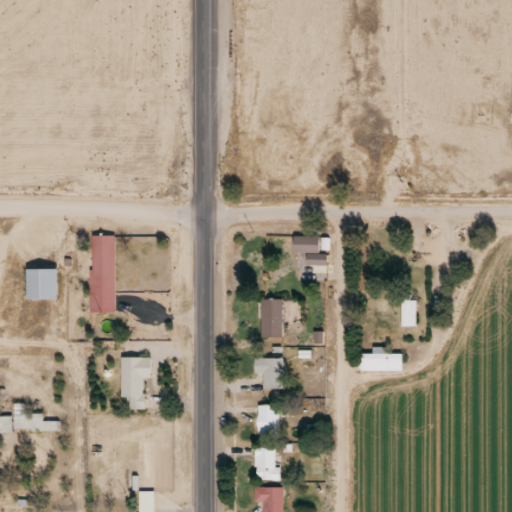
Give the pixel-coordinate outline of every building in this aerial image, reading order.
[(318,236),(293,236),(293,252),(318,252),(318,236)] [(94,240),(94,316),(118,316),(118,240),(94,240)] [(326,272),(326,260),(307,260),(307,272),(326,272)] [(29,273),(29,304),(60,305),(61,274),(29,273)] [(402,299),(403,335),(420,334),(419,306),(413,306),(413,299),(402,299)] [(265,304),(266,344),(288,344),(288,304),(265,304)] [(376,353),(376,359),(363,359),(363,377),(406,377),(405,359),(391,359),(391,352),(376,353)] [(122,362),(122,402),(133,402),(133,415),(161,415),(161,409),(151,409),(151,404),(161,404),(161,377),(155,377),(155,361),(122,362)] [(256,379),(265,379),(265,396),(287,396),(286,362),(256,362),(256,379)] [(0,431),(57,431),(56,421),(41,421),(41,414),(22,414),(22,404),(12,404),(12,416),(0,416),(0,431)] [(262,411),(262,420),(259,420),(259,437),(262,437),(262,444),(282,444),(282,411),(262,411)] [(257,457),(257,486),(283,486),(283,474),(279,474),(279,457),(257,457)] [(153,511),(154,491),(137,491),(136,511),(153,511)] [(259,505),(267,505),(267,511),(286,511),(286,492),(259,493),(259,505)]
